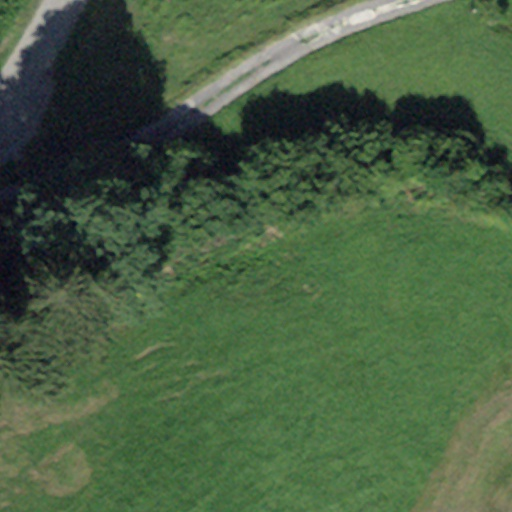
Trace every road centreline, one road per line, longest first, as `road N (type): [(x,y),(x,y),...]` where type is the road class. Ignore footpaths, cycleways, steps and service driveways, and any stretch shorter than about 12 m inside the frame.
road 1 (track): [(410,0),(317,34),(136,149),(0,200)]
road 2 (residential): [(67,0),(0,115)]
